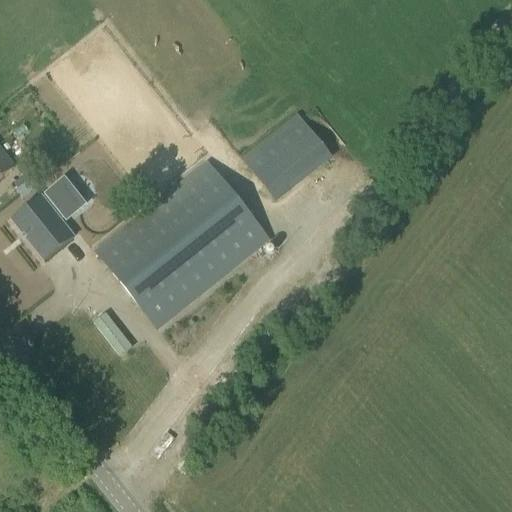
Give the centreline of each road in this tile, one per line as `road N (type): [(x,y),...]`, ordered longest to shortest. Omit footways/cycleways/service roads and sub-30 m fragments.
road 1 (track): [(511,14),(123,503)]
road 2 (tertiary): [(130,511),(0,349)]
